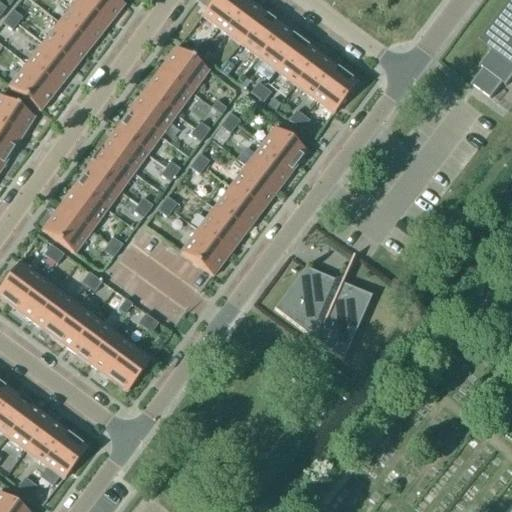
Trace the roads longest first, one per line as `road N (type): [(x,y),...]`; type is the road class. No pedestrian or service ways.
road 1 (unclassified): [(129,441),(405,76)]
road 2 (residential): [(0,232),(169,0)]
road 3 (residential): [(129,441),(0,343)]
road 4 (residential): [(405,76),(302,0)]
